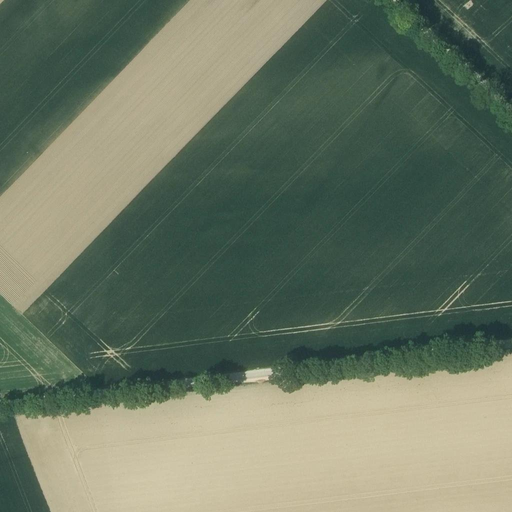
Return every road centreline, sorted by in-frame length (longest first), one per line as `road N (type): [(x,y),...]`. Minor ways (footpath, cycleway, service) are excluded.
road 1 (unclassified): [(0,406),(511,343)]
road 2 (unclassified): [(511,104),(399,0)]
